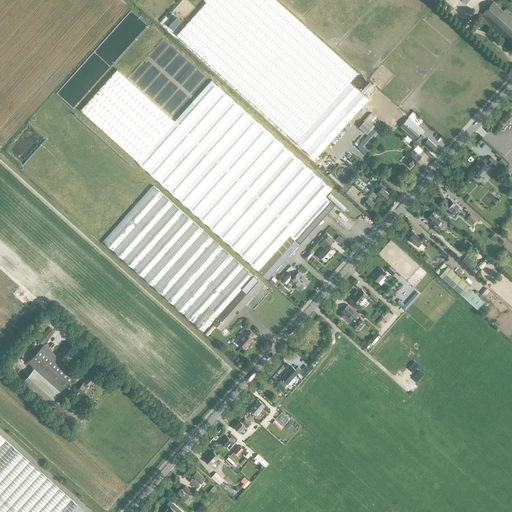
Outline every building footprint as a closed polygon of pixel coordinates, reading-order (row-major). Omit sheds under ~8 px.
[(369,99),(356,87),(355,86),(350,82),(358,73),(276,0),(204,0),(206,2),(177,34),(281,128),(315,159),(343,128),(369,99)] [(511,15),(505,9),(504,11),(493,1),(481,15),(509,41),(511,37),(511,15)] [(164,19),(174,29),(181,21),(171,12),(164,19)] [(81,110),(138,161),(177,119),(119,67),(81,110)] [(332,188),(212,80),(177,119),(138,161),(138,162),(258,270),(268,279),(300,243),(335,204),(325,196),(332,188)] [(372,85),(369,82),(361,91),(364,93),(372,85)] [(409,117),(401,126),(403,128),(417,140),(423,146),(425,145),(432,151),(436,146),(428,138),(425,142),(419,137),(425,131),(422,128),(418,125),(423,120),(413,112),(409,117)] [(367,123),(374,116),(371,113),(359,127),(361,128),(367,133),(371,128),(372,127),(367,123)] [(377,129),(375,127),(358,146),(366,153),(368,151),(362,146),(377,129)] [(418,144),(413,139),(412,140),(411,138),(409,140),(410,142),(409,143),(414,148),(418,144)] [(413,150),(406,157),(408,158),(404,162),(410,167),(417,159),(419,160),(421,157),(413,150)] [(494,167),(498,162),(491,156),(487,161),(488,161),(486,163),(481,159),(472,169),(477,173),(475,176),(479,179),(482,176),(480,174),(483,170),(485,171),(488,167),(489,168),(492,165),(494,167)] [(499,161),(505,165),(508,162),(502,157),(499,161)] [(330,173),(328,175),(342,187),(343,185),(330,173)] [(390,194),(385,190),(387,187),(381,181),(378,185),(379,186),(375,191),(377,193),(385,200),(386,199),(388,197),(387,197),(390,194)] [(204,331),(212,321),(222,330),(264,284),(153,185),(103,241),(204,331)] [(469,193),(464,198),(468,201),(473,196),(469,193)] [(369,210),(375,203),(368,197),(363,204),(369,210)] [(445,199),(440,205),(449,213),(454,207),(453,206),(456,204),(451,200),(448,202),(445,199)] [(438,225),(442,221),(432,212),(427,218),(434,225),(432,227),(437,232),(441,228),(440,226),(438,225)] [(471,213),(466,219),(474,226),(479,221),(471,213)] [(414,233),(409,239),(418,247),(422,243),(425,246),(430,240),(424,236),(421,239),(414,233)] [(498,238),(493,234),(490,238),(495,242),(498,238)] [(335,239),(340,243),(344,239),(339,235),(335,239)] [(468,240),(465,239),(464,244),(466,245),(469,247),(472,244),(468,240)] [(328,244),(319,253),(323,256),(322,257),(325,261),(330,256),(330,257),(335,251),(328,244)] [(428,263),(431,258),(426,254),(422,258),(428,263)] [(467,256),(463,261),(472,269),(477,264),(467,256)] [(440,275),(462,295),(478,309),(485,301),(483,299),(490,291),(486,287),(479,295),(470,287),(470,286),(448,266),(440,275)] [(378,282),(386,273),(380,267),(372,276),(378,282)] [(392,275),(395,272),(389,267),(386,270),(392,275)] [(290,279),(298,286),(299,285),(303,289),(309,282),(302,276),(303,276),(299,272),(293,279),(288,275),(283,280),(286,283),(290,279)] [(359,303),(367,294),(361,289),(353,298),(359,303)] [(375,302),(378,299),(370,293),(368,296),(375,302)] [(358,330),(366,321),(360,317),(357,315),(358,314),(347,304),(342,310),(353,320),(353,319),(356,322),(353,325),(358,330)] [(77,373),(68,364),(44,343),(55,331),(51,327),(38,340),(43,345),(28,362),(35,368),(22,382),(50,408),(57,400),(54,398),(77,373)] [(245,332),(237,341),(245,349),(249,345),(248,344),(253,338),(249,335),(253,331),(248,327),(244,331),(245,332)] [(20,355),(16,351),(4,364),(9,369),(20,355)] [(279,382),(284,387),(285,386),(287,384),(288,384),(298,372),(301,375),(304,371),(298,366),(295,369),(292,366),(281,378),(282,379),(279,382)] [(89,385),(97,377),(92,373),(85,381),(83,384),(82,384),(77,390),(84,396),(89,390),(86,388),(89,385)] [(256,415),(264,405),(259,400),(250,410),(256,415)] [(276,419),(283,425),(290,418),(282,411),(276,419)] [(246,428),(250,423),(245,419),(242,422),(240,421),(235,427),(240,431),(244,426),(246,428)] [(280,429),(283,426),(276,420),(273,423),(280,429)] [(0,511),(70,511),(77,504),(17,451),(0,435),(0,511)] [(226,447),(230,443),(232,444),(234,442),(232,440),(227,436),(221,442),(226,447)] [(239,445),(234,451),(238,455),(241,457),(246,451),(239,445)] [(211,465),(219,457),(213,451),(205,460),(211,465)] [(258,453),(254,457),(256,459),(254,462),(256,464),(259,461),(265,467),(269,463),(258,453)] [(229,457),(226,460),(232,466),(235,462),(229,457)] [(200,483),(204,478),(196,471),(192,476),(194,478),(193,479),(192,479),(190,481),(196,488),(199,485),(197,484),(199,482),(200,483)] [(216,472),(212,477),(220,484),(224,480),(220,476),(216,472)] [(244,476),(241,480),(244,483),(241,486),(245,489),(247,486),(251,481),(244,476)] [(233,495),(236,492),(224,480),(221,483),(233,495)] [(181,488),(176,494),(184,501),(190,494),(190,495),(193,492),(186,485),(183,488),(184,489),(183,490),(181,488)] [(183,511),(184,511),(170,500),(168,504),(170,506),(164,511),(183,511)]
